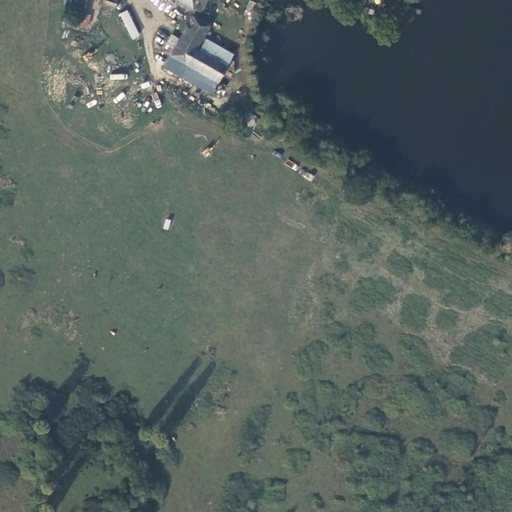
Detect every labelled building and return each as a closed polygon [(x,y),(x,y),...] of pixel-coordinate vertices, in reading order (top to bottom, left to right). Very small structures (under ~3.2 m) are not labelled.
[(96,0),(97,1),(100,2),(100,4),(111,9),(113,0),(96,0)] [(205,0),(176,0),(191,8),(192,5),(199,10),(205,0)] [(118,15),(133,39),(141,34),(126,10),(118,15)] [(86,14),(76,11),(73,22),(83,24),(86,14)] [(216,80),(225,64),(196,48),(201,37),(208,25),(191,15),(179,36),(170,51),(170,53),(171,53),(216,80)] [(165,49),(170,51),(179,36),(171,32),(167,38),(170,41),(165,49)] [(225,64),(230,55),(201,37),(196,48),(225,64)] [(210,91),(216,80),(171,53),(164,65),(210,91)] [(233,71),(225,64),(216,80),(225,85),(233,71)] [(287,160),(285,165),(296,169),(298,164),(287,160)] [(301,175),(311,181),(314,176),(304,170),(301,175)]
